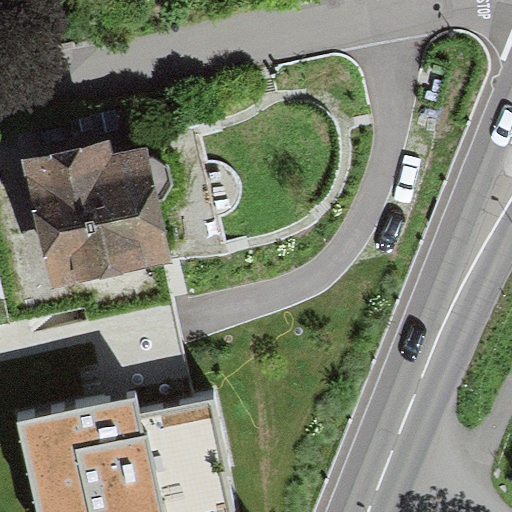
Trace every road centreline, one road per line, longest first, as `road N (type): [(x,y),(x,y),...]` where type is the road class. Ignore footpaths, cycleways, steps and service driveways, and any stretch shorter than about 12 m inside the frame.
road 1 (residential): [(367,10),(0,86)]
road 2 (primary): [(375,511),(511,166)]
